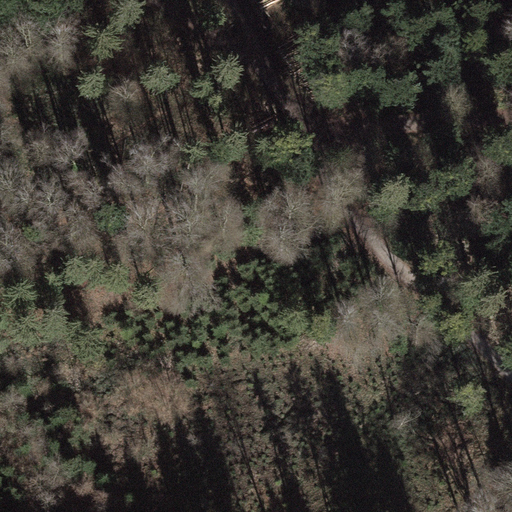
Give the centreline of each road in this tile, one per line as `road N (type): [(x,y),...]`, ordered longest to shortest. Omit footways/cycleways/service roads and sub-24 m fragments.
road 1 (track): [(268,75),(422,290),(511,365)]
road 2 (track): [(301,129),(511,123)]
road 3 (track): [(162,0),(268,75)]
